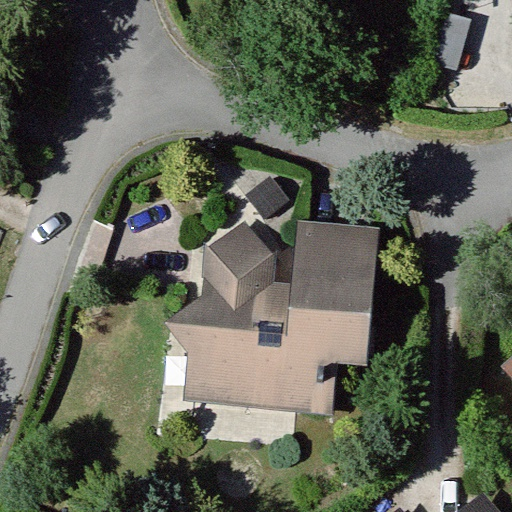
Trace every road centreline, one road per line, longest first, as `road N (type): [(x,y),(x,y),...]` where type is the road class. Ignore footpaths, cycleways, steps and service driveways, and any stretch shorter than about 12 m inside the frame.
road 1 (residential): [(105,73),(450,185),(511,167)]
road 2 (residential): [(0,384),(105,73)]
